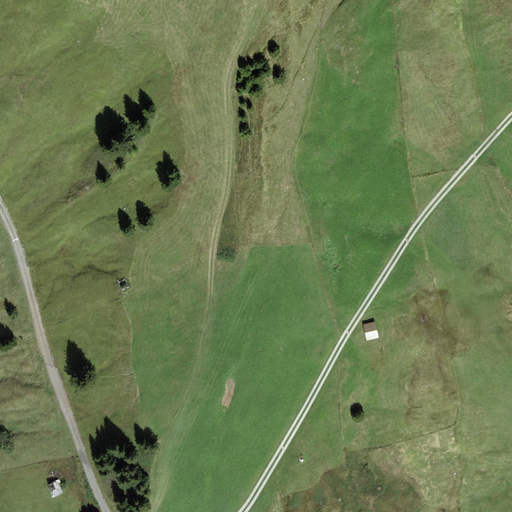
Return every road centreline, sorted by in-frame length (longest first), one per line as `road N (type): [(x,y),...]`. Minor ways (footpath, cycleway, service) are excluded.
road 1 (track): [(511,116),(416,224),(242,511)]
road 2 (track): [(105,511),(0,206)]
